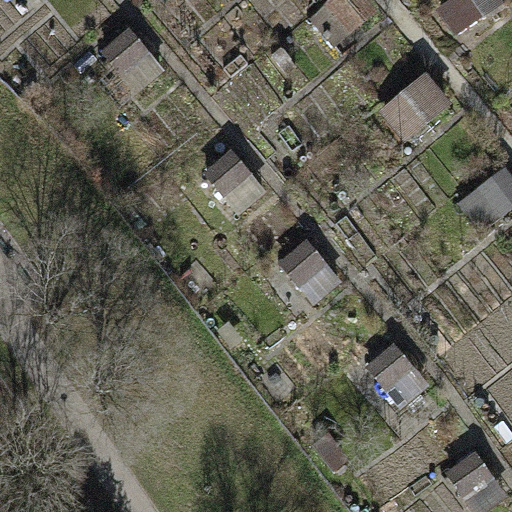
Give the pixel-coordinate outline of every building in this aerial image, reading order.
[(338,0),(334,4),(313,21),(334,47),(375,14),(364,0),(338,0)] [(500,0),(461,0),(439,17),(458,42),(505,6),(500,0)] [(126,32),(95,60),(132,101),(163,74),(126,32)] [(404,99),(384,116),(405,142),(446,109),(425,83),(404,99)] [(235,154),(204,178),(226,206),(257,181),(235,154)] [(486,189),(466,205),(487,231),(511,211),(511,179),(506,173),(486,189)] [(310,242),(279,267),(301,294),(332,270),(310,242)] [(396,348),(365,372),(387,400),(418,375),(396,348)] [(477,455),(446,479),(468,507),(499,482),(477,455)]
